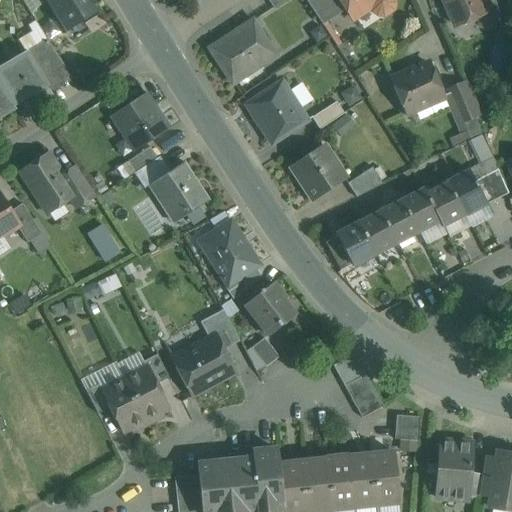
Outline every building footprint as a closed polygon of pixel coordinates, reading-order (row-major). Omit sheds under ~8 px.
[(89,0),(47,0),(66,30),(97,11),(89,0)] [(267,0),(273,9),(287,0),(267,0)] [(305,0),(322,26),(347,9),(341,0),(305,0)] [(341,0),(347,9),(352,17),(369,6),(373,12),(377,15),(384,17),(393,10),(394,4),(393,0),(341,0)] [(443,0),(453,20),(464,16),(467,23),(486,15),(487,14),(480,0),(443,0)] [(493,0),(480,0),(487,14),(486,15),(489,22),(501,17),(493,0)] [(252,21),(210,49),(233,85),(276,57),(252,21)] [(26,52),(42,78),(63,65),(47,40),(26,52)] [(26,52),(0,67),(0,85),(13,107),(47,86),(42,78),(26,52)] [(47,86),(50,91),(55,91),(70,82),(71,78),(63,65),(42,78),(47,86)] [(429,65),(392,81),(407,114),(443,98),(429,65)] [(282,83),(246,106),(271,145),(307,122),(299,110),(288,93),(282,83)] [(302,84),(288,93),(299,110),(312,101),(302,84)] [(0,85),(0,118),(14,110),(13,107),(0,85)] [(464,86),(450,93),(462,123),(477,116),(464,86)] [(146,95),(112,117),(133,152),(168,130),(146,95)] [(336,103),(311,119),(319,130),(344,115),(336,103)] [(347,116),(333,128),(341,138),(355,126),(347,116)] [(323,146),(291,167),(314,200),(345,180),(323,146)] [(150,148),(126,163),(134,174),(157,159),(150,148)] [(47,155),(21,172),(19,173),(20,174),(43,209),(44,210),(45,210),(45,209),(55,202),(57,204),(61,205),(74,196),(75,196),(62,175),(49,156),(49,155),(48,154),(47,155)] [(157,159),(134,174),(141,185),(146,183),(165,170),(157,159)] [(167,174),(165,170),(146,183),(173,224),(208,200),(184,163),(167,174)] [(93,198),(74,169),(74,168),(73,168),(62,175),(75,196),(74,196),(81,206),(92,199),(93,198)] [(372,168),(347,184),(356,198),(383,185),(372,168)] [(469,171),(447,183),(465,217),(487,205),(469,171)] [(447,183),(426,194),(423,188),(423,189),(443,228),(465,217),(447,183)] [(111,189),(101,196),(107,206),(117,199),(111,189)] [(423,189),(401,200),(419,234),(440,223),(442,228),(443,228),(423,189)] [(0,237),(17,226),(17,225),(0,198),(0,237)] [(401,200),(380,211),(397,245),(419,234),(401,200)] [(10,208),(36,253),(49,245),(23,201),(10,208)] [(380,211),(358,222),(376,256),(397,245),(380,211)] [(104,261),(120,252),(102,222),(86,232),(104,261)] [(376,256),(358,222),(336,234),(352,265),(354,268),(376,256)] [(230,223),(200,243),(214,265),(213,266),(225,285),(226,287),(255,268),(258,266),(256,261),(230,223)] [(352,265),(338,237),(325,243),(340,272),(352,265)] [(255,268),(226,287),(225,285),(224,286),(233,300),(262,278),(255,268)] [(87,285),(92,297),(119,285),(113,273),(87,285)] [(283,300),(273,287),(274,286),(273,285),(245,306),(246,308),(247,307),(268,335),(267,336),(268,337),(295,317),(294,315),(293,316),(282,302),(285,300),(284,299),(283,300)] [(239,340),(222,311),(199,323),(208,339),(214,335),(222,350),(239,340)] [(208,339),(172,358),(192,397),(235,374),(222,350),(214,335),(208,339)] [(278,358),(264,339),(251,349),(266,368),(278,358)] [(156,355),(143,362),(146,367),(147,367),(156,385),(168,378),(156,355)] [(354,355),(333,366),(338,377),(359,365),(354,355)] [(359,365),(338,377),(344,387),(365,376),(359,365)] [(156,385),(147,367),(146,367),(123,379),(145,421),(168,409),(156,385)] [(371,386),(365,376),(344,387),(350,398),(371,386)] [(101,390),(100,390),(110,408),(122,433),(145,421),(123,379),(101,390)] [(99,385),(85,392),(97,415),(110,408),(100,390),(101,390),(99,385)] [(371,386),(350,398),(356,408),(377,397),(371,386)] [(382,407),(377,397),(356,408),(362,419),(382,407)] [(420,418),(396,416),(395,428),(419,430),(420,418)] [(419,430),(395,428),(394,440),(418,442),(419,430)] [(472,445),(439,442),(435,498),(465,500),(466,498),(470,473),(472,445)] [(278,451),(252,454),(253,461),(258,511),(273,511),(273,510),(283,509),(279,465),(278,451)] [(15,511),(27,507),(3,452),(0,453),(0,511),(15,511)] [(394,453),(371,456),(376,505),(399,503),(394,453)] [(511,454),(497,453),(496,460),(490,496),(488,508),(511,511),(511,454)] [(348,456),(324,459),(324,460),(325,460),(330,510),(353,508),(348,458),(349,458),(348,456)] [(349,458),(348,458),(353,508),(376,505),(371,456),(349,458)] [(496,460),(484,459),(482,475),(479,494),(490,496),(496,460)] [(324,460),(302,463),(307,511),(310,511),(330,510),(325,460),(324,460)] [(253,461),(197,466),(198,475),(199,487),(200,499),(201,511),(258,511),(253,461)] [(307,511),(302,463),(279,465),(283,509),(283,511),(307,511)] [(482,475),(470,473),(466,498),(478,500),(479,494),(482,475)] [(198,475),(174,478),(175,490),(199,487),(198,475)] [(199,487),(175,490),(176,502),(200,499),(199,487)] [(200,499),(176,502),(177,511),(193,511),(201,511),(200,499)]
